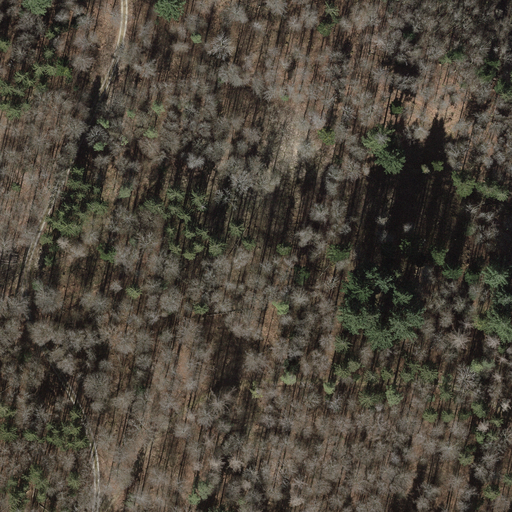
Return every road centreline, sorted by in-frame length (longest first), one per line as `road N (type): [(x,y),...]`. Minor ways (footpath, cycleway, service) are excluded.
road 1 (track): [(92,511),(97,473),(86,418),(29,320),(28,265),(46,192),(120,42),(122,0)]
road 2 (track): [(511,418),(485,396),(441,385),(289,378),(200,392),(145,447),(103,511)]
